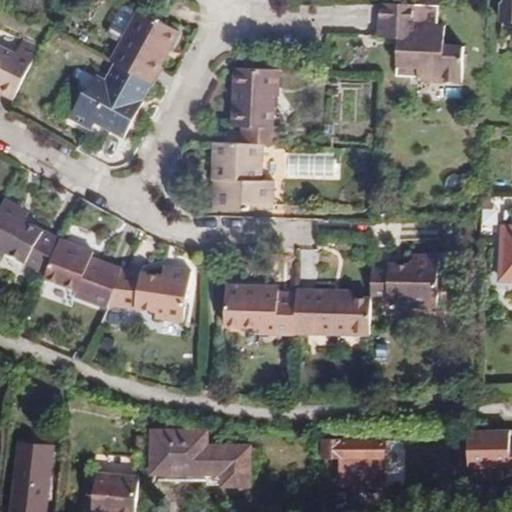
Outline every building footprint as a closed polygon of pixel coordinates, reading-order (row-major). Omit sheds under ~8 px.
[(511,0),(503,0),(503,23),(511,22),(511,0)] [(414,22),(415,3),(382,1),(381,37),(399,38),(398,65),(419,66),(418,79),(464,82),(465,46),(443,45),(444,24),(414,22)] [(139,9),(112,60),(116,63),(155,84),(163,69),(160,67),(179,31),(139,9)] [(0,41),(17,49),(20,42),(0,32),(0,41)] [(0,91),(15,99),(40,48),(23,40),(16,53),(0,45),(0,91)] [(152,89),(155,84),(116,63),(108,79),(99,74),(90,89),(73,118),(93,129),(97,121),(124,137),(145,102),(142,101),(149,88),(152,89)] [(266,144),(280,144),(280,125),(275,125),(275,96),(276,69),(235,67),(234,124),(243,125),(243,143),(264,143),(266,144)] [(243,143),(215,142),(214,180),(219,180),(218,208),(275,209),(276,180),(263,179),(264,143),(243,143)] [(23,208),(5,198),(0,206),(0,255),(4,258),(7,252),(47,274),(60,239),(25,220),(18,216),(23,208)] [(18,216),(25,220),(29,212),(23,208),(18,216)] [(511,226),(503,226),(501,280),(511,280),(511,226)] [(111,305),(125,270),(92,257),(95,252),(60,239),(47,274),(45,278),(79,289),(76,296),(110,308),(111,305)] [(373,298),(373,299),(411,300),(411,306),(439,307),(440,257),(420,256),(420,265),(411,265),(374,264),(373,298)] [(411,256),(411,265),(420,265),(420,256),(411,256)] [(143,272),(125,270),(111,305),(138,308),(158,311),(157,317),(186,322),(193,270),(172,268),(171,275),(163,274),(143,272)] [(261,334),(297,335),(297,333),(298,295),(281,294),(263,294),(264,288),(227,287),(226,327),(261,328),(261,334)] [(297,333),(372,334),(373,299),(373,298),(356,298),(337,297),(337,291),(298,290),(298,295),(297,333)] [(511,427),(472,428),(472,466),(511,465),(511,427)] [(152,473),(224,473),(223,485),(251,485),(251,446),(208,445),(208,431),(153,430),(152,473)] [(385,458),(385,441),(325,441),(325,456),(343,457),(343,463),(361,464),(360,486),(385,486),(385,458)] [(46,511),(53,446),(20,442),(12,511),(46,511)] [(417,458),(440,458),(440,444),(417,444),(417,458)] [(92,511),(137,511),(141,476),(97,472),(92,511)]
